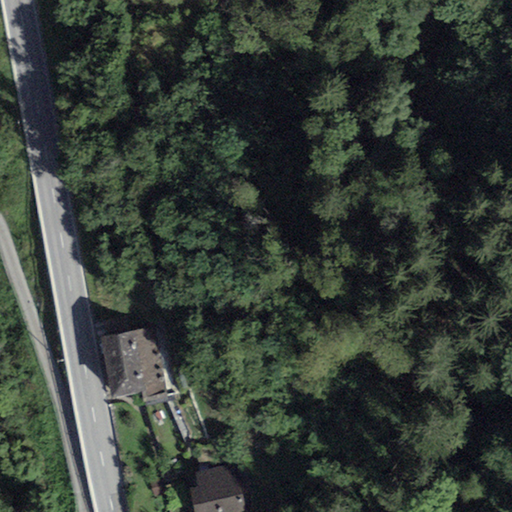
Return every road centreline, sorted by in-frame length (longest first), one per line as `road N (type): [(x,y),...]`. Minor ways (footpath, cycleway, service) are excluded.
road 1 (secondary): [(18,0),(113,511)]
road 2 (track): [(0,233),(60,399),(84,511)]
